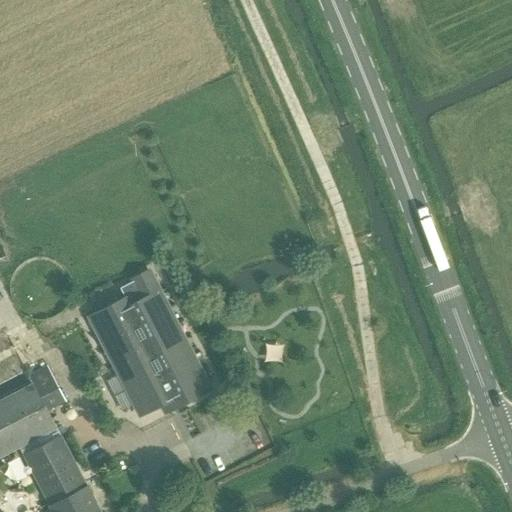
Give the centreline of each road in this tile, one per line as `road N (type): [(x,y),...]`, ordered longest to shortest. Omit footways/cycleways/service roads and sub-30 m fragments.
road 1 (track): [(249,0),(357,255),(385,439),(399,472)]
road 2 (primary): [(500,434),(327,0)]
road 3 (unclassified): [(294,511),(500,434)]
